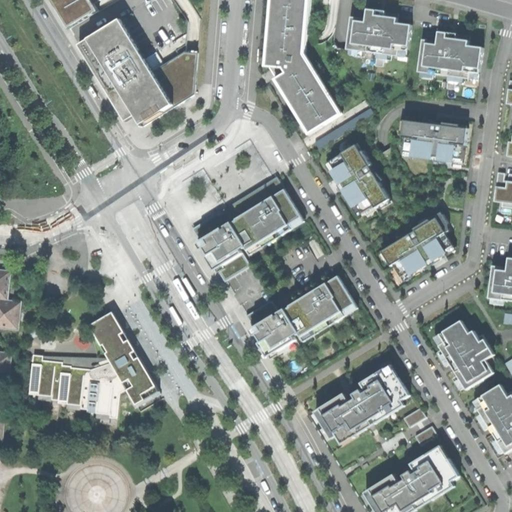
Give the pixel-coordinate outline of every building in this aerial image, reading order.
[(51,0),(53,2),(70,30),(100,12),(92,0),(51,0)] [(310,0),(271,0),(271,7),(269,26),(269,41),(267,58),(270,58),(270,67),(277,79),(276,79),(310,134),(343,115),(319,74),(306,56),(310,0)] [(369,14),(369,9),(367,19),(352,17),(348,50),(378,54),(376,66),(384,67),(386,55),(399,57),(400,50),(409,52),(413,25),(398,23),(399,13),(384,11),(384,16),(369,14)] [(190,19),(188,50),(200,51),(203,20),(190,19)] [(122,20),(80,45),(101,80),(103,78),(106,82),(109,86),(106,88),(126,122),(137,115),(144,127),(196,95),(199,53),(186,52),(178,57),(154,72),(146,59),(140,63),(134,53),(140,50),(122,20)] [(438,42),(424,40),(419,72),(449,76),(448,89),(456,90),(457,78),(471,79),(472,73),(481,74),(484,48),(469,46),(471,36),(456,34),(455,39),(440,37),(441,32),(440,32),(438,42)] [(315,143),(320,150),(376,116),(371,108),(315,143)] [(444,126),(406,121),(403,138),(406,138),(404,152),(414,153),(414,156),(433,158),(434,153),(441,154),(440,159),(441,159),(442,154),(446,155),(445,160),(455,161),(455,159),(464,160),(466,147),(466,146),(467,146),(469,129),(460,128),(461,125),(444,123),(444,126)] [(343,155),(331,162),(336,170),(334,171),(339,180),(343,177),(345,180),(341,183),(342,184),(346,181),(347,183),(350,188),(346,190),(356,207),(358,205),(363,214),(375,206),(377,209),(385,204),(386,207),(392,203),(390,200),(391,200),(381,183),(384,180),(372,167),(372,168),(371,166),(373,165),(365,151),(362,153),(358,145),(343,154),(343,155)] [(499,173),(495,202),(503,203),(502,207),(511,208),(511,174),(510,174),(509,181),(507,181),(505,181),(506,174),(499,173)] [(220,213),(193,229),(202,243),(212,259),(226,282),(252,266),(242,249),(247,246),(249,251),(304,217),(278,176),(259,189),(237,202),(224,210),(225,211),(223,213),(220,214),(220,213)] [(437,216),(422,225),(415,229),(417,232),(416,232),(415,231),(398,238),(400,242),(383,252),(384,253),(387,251),(390,257),(388,259),(392,266),(395,265),(402,277),(411,272),(412,274),(430,263),(447,252),(446,250),(454,245),(446,233),(450,231),(446,225),(449,223),(444,215),(438,218),(437,216)] [(307,221),(304,217),(249,251),(252,255),(269,245),(292,230),(307,221)] [(511,301),(511,258),(510,258),(509,268),(493,266),(489,298),(511,301)] [(0,327),(19,329),(22,303),(8,301),(11,272),(0,270),(0,327)] [(183,276),(181,277),(191,294),(195,292),(186,277),(185,275),(183,276)] [(273,300),(247,316),(261,339),(272,356),(297,340),(295,336),(300,333),(302,337),(334,318),(337,322),(346,316),(344,312),(357,304),(339,276),(323,286),(295,303),(280,313),(273,300)] [(182,322),(183,322),(173,305),(170,307),(179,322),(180,324),(182,322)] [(91,326),(96,335),(116,324),(136,359),(140,357),(114,312),(103,318),(91,326)] [(305,342),(337,322),(334,318),(302,337),(305,342)] [(471,334),(463,321),(435,338),(453,367),(467,390),(495,373),(487,361),(496,355),(483,335),(479,337),(475,331),(471,334)] [(69,402),(89,404),(89,409),(88,412),(97,413),(98,413),(98,411),(118,413),(118,419),(119,419),(121,394),(128,390),(137,405),(152,396),(154,398),(162,394),(140,357),(136,359),(116,324),(96,335),(113,363),(92,369),(72,368),(73,366),(64,365),(64,362),(44,360),(44,356),(34,355),(30,394),(40,395),(40,393),(60,395),(59,400),(59,403),(68,404),(69,404),(69,402)] [(29,333),(32,340),(43,334),(40,328),(29,333)] [(0,412),(0,380),(9,381),(12,354),(0,352),(0,440),(3,441),(6,414),(0,412)] [(392,365),(387,368),(396,381),(400,378),(392,365)] [(346,393),(321,409),(338,436),(343,445),(358,436),(357,436),(354,431),(403,401),(411,396),(400,378),(396,381),(387,368),(362,383),(367,391),(364,393),(362,389),(354,394),(357,398),(351,402),(346,393)] [(484,407),(479,410),(494,433),(506,454),(511,450),(511,396),(510,398),(502,385),(479,398),(484,407)] [(354,431),(357,436),(371,427),(406,406),(403,401),(354,431)] [(427,417),(421,408),(404,419),(410,428),(427,417)] [(321,409),(316,412),(333,439),(338,436),(321,409)] [(439,436),(433,426),(416,437),(422,446),(439,436)] [(442,445),(437,448),(446,461),(450,459),(442,445)] [(384,511),(404,511),(453,482),(461,476),(450,459),(446,461),(437,448),(424,457),(427,462),(415,469),(417,473),(414,475),(412,470),(404,475),(407,479),(401,483),(395,474),(370,490),(371,490),(384,511)] [(427,462),(424,457),(418,460),(412,464),(415,469),(427,462)] [(453,482),(404,511),(415,511),(456,487),(453,482)] [(384,511),(371,490),(366,493),(378,511),(384,511)]
